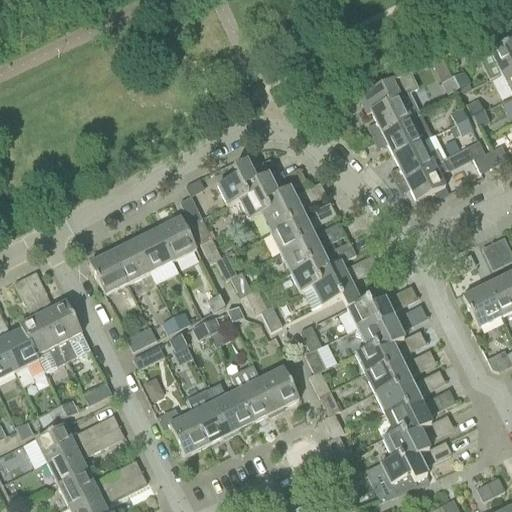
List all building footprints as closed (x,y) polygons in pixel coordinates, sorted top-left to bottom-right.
[(511,44),(489,56),(500,79),(511,73),(511,44)] [(489,85),(500,79),(489,56),(477,62),(489,85)] [(431,68),(441,88),(452,82),(442,62),(431,68)] [(511,73),(500,79),(511,102),(511,101),(511,73)] [(366,132),(371,143),(410,124),(418,120),(406,97),(415,93),(407,76),(357,101),(366,118),(369,117),(375,129),(368,133),(367,132),(366,132)] [(464,76),(452,82),(457,94),(469,88),(464,76)] [(452,82),(441,88),(446,99),(452,96),(457,94),(452,82)] [(466,110),(471,122),(482,116),(477,105),(466,110)] [(449,119),(455,130),(466,124),(461,113),(449,119)] [(482,116),(471,122),(477,133),(488,127),(482,116)] [(386,150),(391,161),(421,146),(415,134),(410,124),(371,143),(377,154),(386,150)] [(466,124),(455,130),(460,141),(471,135),(466,124)] [(389,177),(394,188),(441,165),(435,154),(427,158),(421,146),(391,161),(397,173),(389,177)] [(471,163),(479,179),(490,173),(477,147),(466,153),(471,163)] [(489,157),(495,170),(506,165),(500,152),(489,157)] [(441,165),(394,188),(399,199),(408,195),(414,207),(417,206),(443,192),(437,180),(446,175),(471,163),(466,153),(441,165)] [(495,170),(489,157),(483,160),(490,173),(495,170)] [(237,205),(238,206),(248,201),(243,193),(267,181),(275,178),(268,165),(249,175),(245,167),(231,173),(235,181),(215,190),(225,211),(237,205)] [(247,225),(260,220),(268,215),(264,206),(284,196),(277,184),(270,187),(267,181),(243,193),(248,201),(238,206),(247,225)] [(443,192),(417,206),(419,211),(447,198),(444,192),(443,192)] [(260,220),(269,239),(290,229),(286,221),(298,215),(306,211),(299,198),(291,202),(288,195),(284,196),(264,206),(268,215),(260,220)] [(178,208),(189,230),(200,225),(189,202),(178,208)] [(269,239),(279,259),(299,249),(295,241),(308,235),(316,231),(309,218),(301,222),(298,215),(286,221),(290,229),(269,239)] [(179,223),(156,234),(172,266),(195,254),(179,223)] [(200,225),(190,230),(196,243),(205,238),(207,238),(207,237),(201,225),(200,225)] [(279,259),(289,279),(309,269),(305,261),(317,255),(337,245),(331,232),(311,241),(308,235),(295,241),(299,249),(279,259)] [(156,234),(133,246),(149,277),(172,266),(156,234)] [(480,251),(492,278),(511,268),(511,263),(502,241),(480,251)] [(210,244),(199,249),(206,262),(215,258),(216,257),(217,257),(211,244),(210,244)] [(133,246),(111,257),(127,289),(149,277),(133,246)] [(301,297),(319,289),(315,281),(339,269),(338,267),(355,259),(349,248),(321,262),(317,255),(305,261),(309,269),(289,279),(298,298),(301,297)] [(127,289),(111,257),(88,268),(103,300),(127,289)] [(223,262),(215,266),(221,280),(231,275),(232,274),(226,261),(225,261),(223,262)] [(319,289),(301,297),(311,316),(320,312),(334,305),(336,304),(341,302),(343,307),(346,312),(357,306),(355,302),(352,296),(349,288),(357,284),(350,270),(341,275),(339,269),(315,281),(319,289)] [(35,277),(24,283),(57,350),(58,350),(66,366),(89,355),(65,307),(52,313),(35,277)] [(236,281),(230,283),(236,296),(246,291),(247,291),(241,278),(240,279),(236,281)] [(511,289),(507,279),(484,290),(500,322),(511,316),(511,289)] [(18,330),(20,334),(21,334),(35,361),(38,365),(44,377),(66,366),(58,350),(57,350),(24,283),(13,288),(30,324),(18,330)] [(500,322),(484,290),(461,302),(477,334),(500,322)] [(249,298),(245,300),(252,314),(262,309),(263,309),(256,295),(255,295),(253,296),(249,298)] [(358,306),(357,306),(346,312),(356,332),(376,323),(379,330),(392,324),(389,318),(397,314),(390,301),(382,305),(378,297),(359,307),(358,306)] [(207,306),(212,317),(223,312),(218,301),(207,306)] [(237,311),(226,317),(231,328),(242,323),(237,311)] [(271,311),(260,317),(269,337),(274,335),(280,332),(281,331),(271,311)] [(183,317),(172,323),(178,334),(189,329),(183,317)] [(356,332),(366,352),(373,349),(377,357),(402,345),(399,338),(412,331),(405,317),(392,324),(379,330),(376,323),(356,332)] [(0,319),(0,348),(14,377),(21,392),(33,386),(25,371),(38,365),(35,361),(21,334),(20,334),(10,339),(0,319)] [(178,334),(172,323),(161,329),(166,340),(178,334)] [(214,323),(203,328),(208,340),(220,334),(214,323)] [(208,340),(203,328),(192,334),(198,345),(208,340)] [(125,344),(132,357),(155,345),(149,332),(125,344)] [(313,338),(302,343),(308,356),(314,353),(320,351),(313,338)] [(180,340),(169,345),(175,356),(186,351),(180,340)] [(354,358),(364,378),(383,369),(387,377),(408,366),(400,370),(397,363),(405,359),(399,347),(402,345),(377,357),(373,349),(366,352),(354,358)] [(0,384),(14,377),(0,348),(0,384)] [(157,351),(135,362),(132,364),(138,375),(163,362),(157,351)] [(308,356),(303,359),(311,375),(313,379),(319,376),(320,375),(324,373),(314,353),(308,356)] [(486,364),(490,373),(491,375),(498,377),(511,369),(511,356),(506,359),(504,356),(486,364)] [(364,378),(374,398),(393,388),(397,396),(410,389),(407,383),(414,379),(408,366),(387,377),(383,369),(364,378)] [(229,381),(236,395),(252,427),(275,415),(259,384),(252,370),(229,381)] [(282,372),(259,384),(275,415),(298,404),(282,372)] [(430,392),(448,388),(445,375),(427,380),(430,392)] [(322,382),(311,388),(317,401),(329,396),(322,382)] [(374,398),(384,418),(403,408),(406,416),(420,409),(416,402),(424,399),(418,386),(410,389),(397,396),(393,388),(374,398)] [(94,394),(92,395),(98,406),(100,405),(106,402),(110,400),(105,388),(94,394)] [(220,388),(208,394),(230,438),(252,427),(236,395),(226,400),(220,388)] [(185,406),(191,418),(207,450),(230,438),(208,394),(185,406)] [(332,402),(321,408),(327,421),(333,418),(338,415),(332,402)] [(71,405),(59,411),(64,420),(65,422),(76,416),(71,405)] [(381,443),(382,444),(401,434),(405,443),(426,432),(430,430),(426,422),(434,418),(428,405),(420,409),(406,416),(403,408),(384,418),(393,437),(381,443)] [(50,416),(49,416),(53,426),(54,427),(65,422),(64,420),(59,411),(50,416)] [(207,450),(191,418),(179,424),(174,413),(156,423),(163,436),(170,433),(184,461),(207,450)] [(336,425),(325,430),(331,442),(331,443),(337,440),(338,440),(342,438),(336,425)] [(26,428),(15,433),(21,444),(31,438),(26,428)] [(34,445),(22,451),(33,474),(46,468),(96,443),(91,432),(69,442),(63,431),(46,439),(34,445)] [(46,468),(57,491),(86,476),(80,463),(88,460),(88,461),(123,443),(123,442),(122,443),(117,433),(120,432),(120,431),(116,432),(116,433),(96,443),(46,468)] [(382,444),(391,463),(399,459),(403,468),(428,456),(427,455),(424,448),(432,444),(426,432),(405,443),(401,434),(382,444)] [(391,463),(379,469),(380,472),(389,490),(394,500),(395,500),(408,495),(415,492),(416,491),(414,487),(426,481),(422,474),(430,470),(450,459),(450,458),(452,457),(451,456),(449,457),(443,446),(427,455),(428,456),(403,468),(399,459),(391,463)] [(341,448),(330,453),(335,464),(336,465),(336,466),(341,463),(342,462),(347,460),(341,448)] [(345,469),(334,475),(340,487),(340,488),(347,485),(351,483),(351,481),(345,469)] [(57,491),(67,511),(70,511),(119,488),(113,477),(100,484),(100,485),(92,489),(86,476),(57,491)] [(119,488),(70,511),(104,511),(103,510),(103,509),(146,488),(140,477),(119,488)] [(496,483),(486,488),(492,502),(503,496),(496,483)] [(340,488),(335,491),(345,510),(350,508),(356,505),(347,485),(340,488)] [(492,502),(486,488),(475,494),(481,507),(492,502)] [(9,500),(8,500),(14,511),(16,511),(22,508),(16,496),(9,500)]
